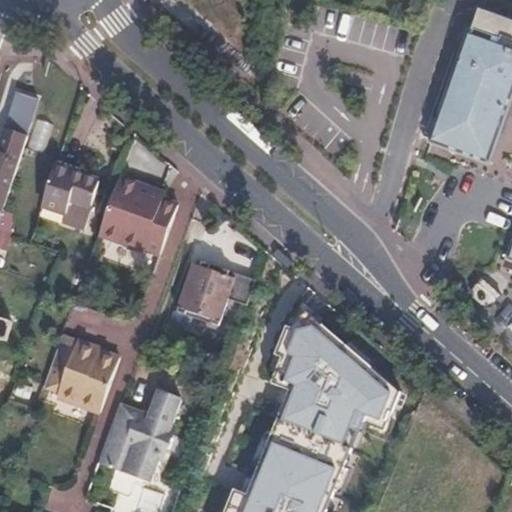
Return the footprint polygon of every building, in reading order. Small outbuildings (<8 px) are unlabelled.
[(511,257),(511,259),(511,21),(479,10),(448,95),(432,139),(485,158),(502,115),(511,88),(511,257)] [(281,116),(311,144),(335,118),(305,90),(281,116)] [(29,140),(41,104),(18,97),(6,133),(29,140)] [(0,226),(29,140),(6,133),(0,152),(0,226)] [(103,184),(59,170),(47,208),(70,215),(67,225),(89,231),(103,184)] [(144,187),(121,179),(100,236),(145,252),(146,250),(159,254),(176,207),(160,201),(141,194),(144,187)] [(162,194),(144,187),(141,194),(160,201),(162,194)] [(281,249),(275,255),(288,268),(294,261),(281,249)] [(247,303),(256,277),(223,264),(221,270),(212,267),(214,261),(204,258),(202,263),(195,260),(177,309),(186,312),(188,305),(213,314),(211,321),(219,324),(228,297),(247,303)] [(221,270),(223,264),(214,261),(212,267),(221,270)] [(503,299),(507,295),(487,278),(483,282),(479,287),(476,291),(476,295),(477,299),(480,302),(483,305),(486,308),(491,308),(495,308),(499,304),(503,299)] [(186,312),(211,321),(213,314),(188,305),(186,312)] [(399,391),(301,306),(290,318),(274,355),(281,358),(270,383),(288,390),(245,493),(232,487),(221,511),(323,511),(350,447),(342,444),(349,428),(362,433),(366,424),(383,431),(399,391)] [(0,338),(6,340),(12,322),(0,318),(0,338)] [(80,342),(63,336),(44,389),(60,395),(59,399),(98,413),(118,359),(79,345),(80,342)] [(144,419),(116,407),(96,459),(148,480),(156,460),(158,461),(162,450),(160,449),(166,435),(168,436),(172,426),(170,425),(179,400),(155,391),(144,419)]
